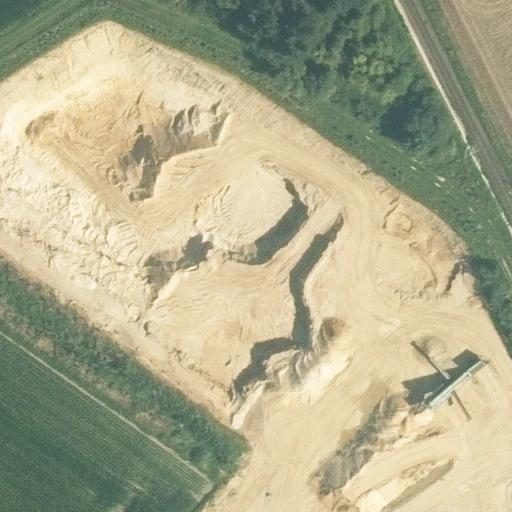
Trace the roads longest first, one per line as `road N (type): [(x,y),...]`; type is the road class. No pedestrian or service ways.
road 1 (track): [(473,186),(259,47),(137,0)]
road 2 (track): [(489,224),(385,0)]
road 3 (track): [(0,72),(111,0)]
